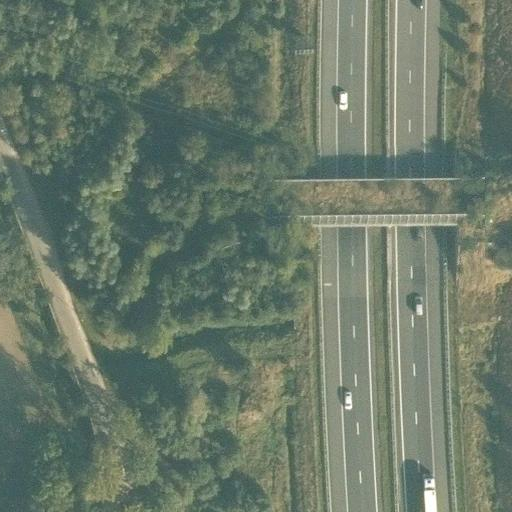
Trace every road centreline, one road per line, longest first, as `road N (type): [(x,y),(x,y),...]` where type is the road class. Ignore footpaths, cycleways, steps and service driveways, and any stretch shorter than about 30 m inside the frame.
road 1 (motorway): [(427,511),(408,240),(413,0)]
road 2 (motorway): [(349,0),(349,240),(363,511)]
road 3 (unclassified): [(109,511),(94,395),(0,114)]
